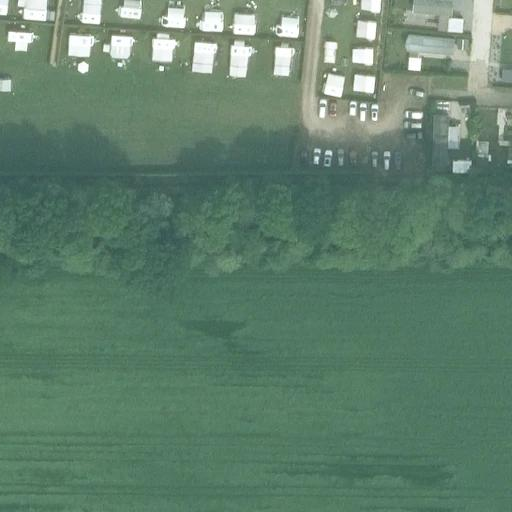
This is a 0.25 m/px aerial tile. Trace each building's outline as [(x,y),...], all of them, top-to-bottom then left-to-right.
[(0,0),(0,13),(10,15),(11,0),(0,0)] [(37,0),(36,18),(57,19),(57,0),(37,0)] [(457,17),(458,0),(419,0),(419,13),(455,16),(454,30),(468,31),(469,18),(457,17)] [(86,16),(100,18),(102,6),(87,3),(86,16)] [(205,29),(223,30),(224,10),(205,9),(205,29)] [(287,12),(286,32),(304,33),(305,13),(287,12)] [(76,55),(99,56),(100,35),(77,34),(76,55)] [(0,35),(0,56),(24,58),(24,37),(0,35)] [(459,54),(460,37),(413,35),(412,52),(459,54)] [(161,54),(179,54),(180,36),(162,36),(161,54)] [(282,44),(283,63),(306,63),(305,44),(282,44)] [(246,46),(246,61),(260,62),(260,46),(246,46)] [(415,56),(414,70),(427,70),(427,56),(415,56)] [(455,102),(454,119),(477,119),(477,103),(455,102)] [(396,108),(395,145),(417,146),(418,108),(396,108)] [(441,148),(466,149),(467,125),(454,125),(454,116),(442,115),(441,148)]
